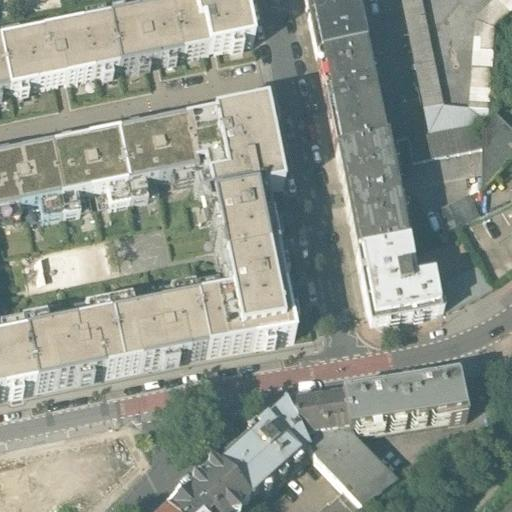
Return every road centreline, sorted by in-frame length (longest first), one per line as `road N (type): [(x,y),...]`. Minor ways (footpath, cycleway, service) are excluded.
road 1 (residential): [(0,138),(297,76)]
road 2 (residential): [(350,362),(297,76)]
road 3 (residential): [(511,313),(350,362)]
road 4 (residential): [(149,404),(0,433)]
road 5 (residential): [(350,362),(223,388)]
